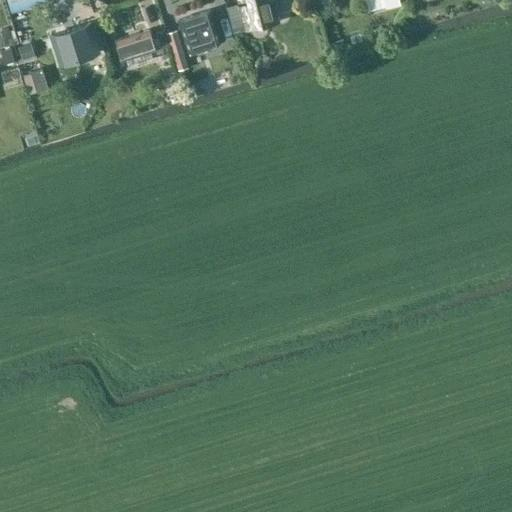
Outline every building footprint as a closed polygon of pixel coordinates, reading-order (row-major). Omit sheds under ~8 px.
[(7,0),(12,12),(48,2),(47,0),(7,0)] [(237,0),(242,17),(244,24),(263,20),(265,24),(279,21),(274,0),(237,0)] [(363,0),(366,12),(401,4),(399,0),(363,0)] [(483,8),(490,0),(474,0),(483,8)] [(178,20),(188,51),(220,41),(210,10),(178,20)] [(122,59),(156,49),(149,28),(115,39),(122,59)] [(54,64),(59,80),(80,74),(75,58),(99,51),(93,30),(57,41),(63,61),(54,64)] [(243,69),(237,49),(221,54),(227,74),(243,69)] [(30,72),(37,92),(49,88),(42,68),(30,72)]
